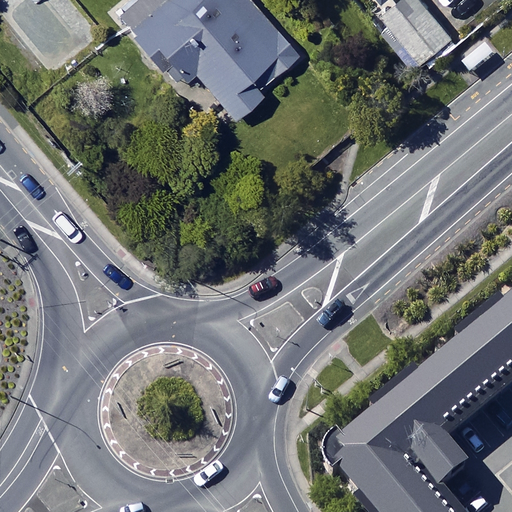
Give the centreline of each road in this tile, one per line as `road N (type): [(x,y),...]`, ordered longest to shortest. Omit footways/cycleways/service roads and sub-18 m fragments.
road 1 (secondary): [(196,323),(254,298),(297,267),(381,240)]
road 2 (secondary): [(381,240),(259,394)]
road 3 (tertiary): [(33,215),(170,318)]
road 4 (secondary): [(511,131),(381,240)]
road 5 (tertiary): [(86,367),(33,215)]
road 6 (secondary): [(145,501),(115,488),(83,453),(78,401)]
road 7 (secondary): [(13,511),(78,401)]
